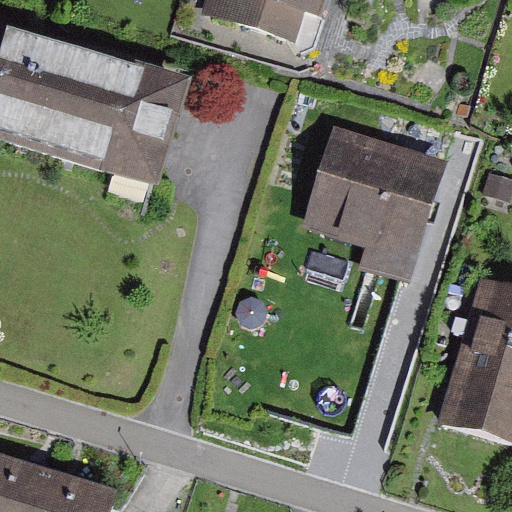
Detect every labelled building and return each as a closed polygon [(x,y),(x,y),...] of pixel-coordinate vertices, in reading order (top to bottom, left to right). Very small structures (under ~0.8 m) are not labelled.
[(316,51),(331,0),(232,0),(225,27),(253,35),(245,60),(286,72),(294,45),(316,51)] [(0,174),(142,222),(179,114),(0,54),(0,174)] [(421,232),(437,192),(325,160),(291,262),(358,281),(350,302),(401,314),(419,255),(427,258),(434,235),(421,232)] [(511,201),(511,190),(491,184),(484,204),(508,212),(511,201)] [(511,318),(470,307),(429,454),(511,476),(511,318)] [(76,511),(0,489),(0,511),(76,511)]
